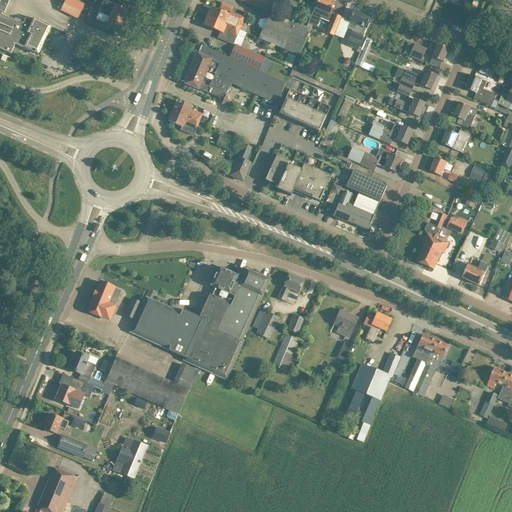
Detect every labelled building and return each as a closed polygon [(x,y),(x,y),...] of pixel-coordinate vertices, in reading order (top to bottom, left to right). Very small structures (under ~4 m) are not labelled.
[(51,27),(42,23),(36,20),(34,24),(25,20),(23,25),(1,16),(2,13),(4,12),(9,0),(0,0),(0,49),(10,54),(15,43),(23,47),(23,48),(37,55),(44,42),(49,40),(51,36),(47,34),(51,27)] [(60,0),(58,4),(62,6),(60,11),(84,22),(91,9),(84,5),(84,4),(75,0),(60,0)] [(241,0),(241,1),(267,11),(271,0),(270,0),(241,0)] [(328,0),(318,0),(316,6),(313,13),(312,13),(308,23),(317,26),(320,18),(330,22),(326,32),(334,35),(337,27),(341,18),(330,13),(334,2),(328,0)] [(103,1),(102,3),(99,13),(110,17),(107,24),(119,29),(127,11),(103,1)] [(211,9),(207,17),(239,30),(242,22),(244,18),(230,13),(229,13),(231,7),(222,4),(219,12),(211,9)] [(354,10),(350,19),(349,22),(350,22),(347,29),(352,31),(349,37),(346,45),(357,50),(358,47),(360,42),(370,17),(354,10)] [(259,39),(297,56),(309,29),(271,13),(259,39)] [(239,30),(207,17),(204,26),(213,30),(221,33),(218,38),(233,44),(239,30)] [(358,59),(355,65),(361,68),(363,62),(371,43),(366,41),(359,60),(358,59)] [(431,58),(433,59),(442,62),(448,49),(437,44),(432,42),(429,49),(434,52),(431,58)] [(409,43),(404,54),(409,56),(421,62),(426,49),(414,44),(414,45),(409,43)] [(197,54),(184,84),(220,98),(222,104),(227,102),(225,96),(231,84),(251,93),(276,104),(285,84),(259,72),(229,59),(199,45),(199,46),(201,46),(197,54)] [(230,58),(229,59),(259,72),(264,58),(257,55),(235,45),(230,58)] [(283,65),(290,68),(295,57),(288,54),(283,65)] [(482,66),(479,73),(486,76),(489,69),(482,66)] [(401,78),(398,84),(411,90),(414,83),(430,90),(436,76),(425,71),(422,77),(405,70),(402,78),(401,78)] [(496,95),(479,88),(482,80),(471,75),(465,89),(476,94),(474,99),(492,107),(501,111),(503,107),(499,104),(494,102),(496,95)] [(411,90),(398,84),(394,82),(391,89),(408,97),(411,90)] [(278,114),(319,132),(330,107),(289,89),(278,114)] [(499,104),(503,107),(509,110),(511,105),(511,104),(511,91),(507,101),(501,98),(499,104)] [(387,105),(407,113),(418,118),(424,104),(413,99),(410,106),(404,103),(404,102),(397,100),(396,101),(390,98),(387,105)] [(177,101),(173,111),(198,122),(199,120),(201,116),(201,115),(194,112),(193,114),(189,112),(191,107),(177,101)] [(457,124),(461,125),(470,129),(475,117),(478,111),(470,107),(469,107),(459,103),(454,117),(459,119),(457,124)] [(198,122),(173,111),(168,122),(182,127),(183,125),(195,130),(198,122)] [(205,125),(211,127),(214,117),(209,115),(208,118),(205,125)] [(199,120),(198,122),(205,125),(208,118),(201,116),(199,120)] [(353,118),(349,127),(366,135),(370,125),(353,118)] [(328,125),(335,128),(337,123),(331,120),(328,125)] [(395,140),(397,141),(407,145),(412,131),(401,127),(394,124),(391,132),(374,124),(371,131),(378,134),(376,139),(390,145),(392,139),(395,140)] [(442,144),(451,148),(462,153),(470,135),(460,131),(458,135),(448,130),(442,144)] [(216,145),(235,153),(240,141),(221,133),(216,145)] [(238,158),(246,161),(252,149),(244,145),(238,158)] [(353,148),(349,159),(374,171),(376,165),(384,168),(385,169),(395,173),(401,159),(392,155),(390,154),(390,153),(379,149),(377,155),(376,157),(365,152),(365,153),(353,148)] [(300,171),(292,167),(290,166),(291,163),(285,160),(276,155),(265,181),(272,184),(273,183),(278,186),(276,190),(290,196),(293,189),(311,197),(311,198),(319,202),(330,176),(303,164),(300,171)] [(250,163),(246,161),(238,158),(230,176),(242,182),(250,163)] [(448,163),(445,162),(436,158),(430,172),(442,177),(448,163)] [(474,167),(469,178),(480,183),(485,172),(474,167)] [(353,170),(346,187),(359,193),(379,203),(386,187),(384,183),(353,170)] [(485,174),(482,182),(490,185),(493,177),(485,174)] [(333,183),(330,192),(339,195),(342,186),(333,183)] [(486,189),(471,183),(468,193),(483,199),(486,189)] [(337,207),(333,216),(347,222),(367,230),(379,203),(358,194),(353,206),(347,204),(351,195),(347,193),(347,192),(346,192),(346,193),(344,192),(337,207)] [(417,262),(425,266),(437,238),(438,234),(445,215),(440,213),(435,226),(431,224),(427,225),(425,230),(427,234),(424,238),(427,239),(417,262)] [(451,218),(447,227),(461,233),(462,233),(467,221),(454,216),(453,219),(451,218)] [(437,238),(425,266),(433,269),(444,247),(446,248),(448,243),(437,238)] [(490,248),(500,253),(501,252),(503,253),(507,246),(494,239),(490,248)] [(501,261),(509,265),(511,256),(511,253),(505,250),(501,261)] [(468,266),(467,270),(463,278),(480,286),(489,266),(481,262),(478,270),(468,266)] [(193,267),(182,291),(190,295),(201,271),(193,267)] [(182,361),(221,379),(226,381),(244,342),(242,341),(270,280),(266,279),(246,270),(244,274),(240,272),(236,274),(235,276),(218,268),(210,286),(215,288),(211,296),(209,295),(199,318),(182,310),(181,313),(145,297),(129,333),(184,358),(182,361)] [(298,294),(304,281),(289,274),(285,283),(278,299),(284,301),(289,290),(298,294)] [(100,282),(87,312),(101,318),(102,317),(109,320),(114,307),(115,307),(121,291),(100,282)] [(336,334),(349,339),(358,318),(340,311),(334,325),(339,327),(336,334)] [(256,334),(268,340),(279,318),(266,312),(256,334)] [(367,315),(363,324),(370,327),(365,340),(372,343),(378,328),(385,331),(390,320),(376,314),(374,318),(367,315)] [(286,330),(297,335),(304,319),(292,315),(286,330)] [(272,366),(278,369),(277,373),(285,376),(300,341),(285,335),(272,366)] [(418,344),(414,353),(421,356),(428,359),(431,353),(430,353),(429,352),(435,341),(422,335),(418,344)] [(414,389),(412,393),(422,398),(423,396),(435,370),(436,371),(437,369),(440,362),(443,356),(447,346),(435,341),(429,352),(430,353),(431,353),(428,359),(426,364),(419,378),(418,379),(414,389)] [(337,358),(344,361),(351,346),(344,342),(337,358)] [(104,383),(90,377),(94,368),(95,365),(86,362),(88,358),(75,353),(68,370),(89,378),(87,384),(101,390),(104,383)] [(106,379),(105,382),(178,415),(198,371),(181,364),(172,384),(115,358),(106,379)] [(417,360),(410,374),(419,378),(426,364),(417,360)] [(362,365),(352,390),(372,398),(370,403),(372,404),(364,424),(363,424),(356,440),(363,443),(386,386),(388,381),(390,377),(392,378),(396,369),(386,366),(383,373),(362,365)] [(451,367),(447,374),(454,377),(457,370),(451,367)] [(496,383),(502,386),(508,374),(495,368),(487,386),(494,389),(496,383)] [(511,399),(511,398),(511,373),(509,372),(508,374),(502,386),(504,386),(499,399),(504,401),(510,404),(509,407),(511,407),(511,399)] [(59,391),(55,400),(69,406),(69,405),(78,409),(83,396),(84,395),(81,394),(85,384),(78,381),(72,379),(69,388),(61,385),(59,391)] [(105,383),(101,391),(109,395),(113,387),(105,383)] [(490,392),(480,415),(488,419),(499,396),(490,392)] [(187,395),(181,411),(189,414),(195,399),(187,395)] [(438,404),(448,408),(452,399),(442,395),(438,404)] [(133,397),(131,402),(134,404),(133,405),(143,409),(146,403),(133,397)] [(154,427),(163,409),(153,404),(144,422),(154,427)] [(168,413),(166,416),(167,418),(174,421),(176,415),(169,412),(168,413)] [(43,429),(52,433),(55,435),(58,428),(64,430),(68,423),(62,420),(49,414),(43,429)] [(73,423),(82,427),(84,422),(75,418),(73,423)] [(157,428),(152,438),(165,443),(170,433),(157,428)] [(57,447),(83,458),(88,446),(63,435),(57,447)] [(123,447),(116,461),(124,464),(120,474),(134,480),(148,446),(133,440),(129,450),(123,447)] [(88,446),(83,458),(92,461),(97,449),(88,446)] [(23,511),(42,511),(43,511),(44,511),(61,511),(66,502),(77,478),(62,472),(53,468),(35,508),(37,508),(35,511),(23,511)] [(104,492),(99,504),(98,504),(94,511),(108,511),(115,497),(104,492)]
